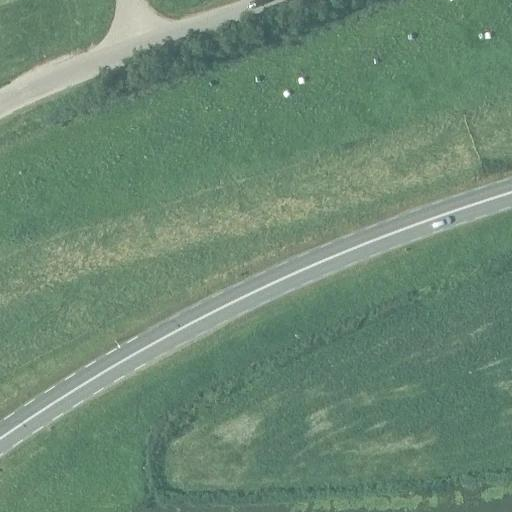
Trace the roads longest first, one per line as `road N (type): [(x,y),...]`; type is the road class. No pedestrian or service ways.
road 1 (primary): [(0,440),(222,308),(324,261),(511,193)]
road 2 (unclassified): [(0,105),(273,0)]
